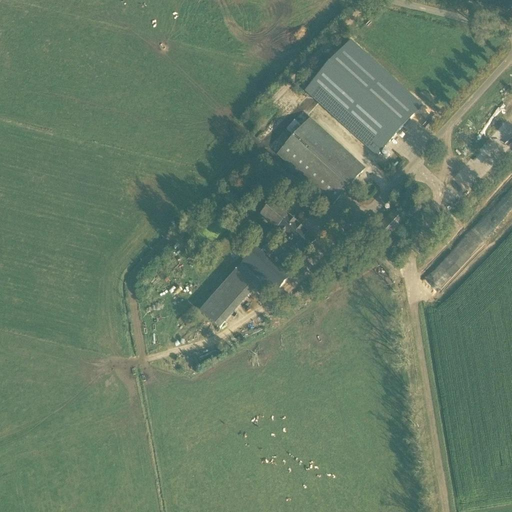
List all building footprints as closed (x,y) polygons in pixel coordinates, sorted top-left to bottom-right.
[(311,21),(314,6),(301,3),(297,17),(311,21)] [(276,67),(376,157),(420,109),(320,19),(276,67)] [(291,133),(295,137),(278,156),(333,205),(366,169),(311,119),(303,128),(298,124),(291,133)] [(462,262),(511,211),(511,200),(506,195),(450,251),(462,262)] [(241,265),(274,295),(290,277),(266,257),(285,237),(304,254),(316,241),(273,202),(261,215),(275,228),(241,265)] [(391,238),(405,220),(393,210),(378,228),(391,238)] [(298,220),(303,224),(307,220),(302,215),(298,220)]
